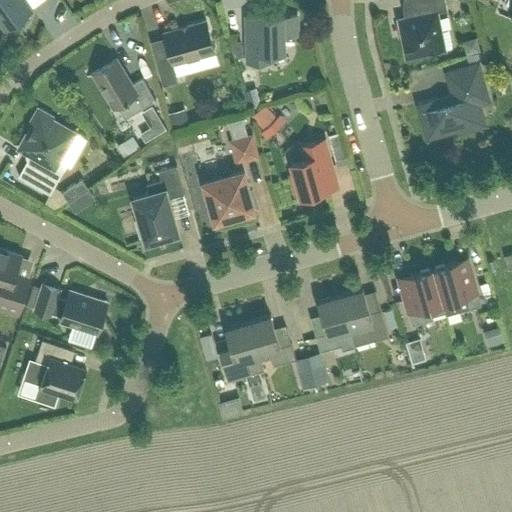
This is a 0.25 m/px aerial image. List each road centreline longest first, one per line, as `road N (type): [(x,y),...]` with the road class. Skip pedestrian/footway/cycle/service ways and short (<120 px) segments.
road 1 (residential): [(0,449),(119,414),(130,403),(165,297)]
road 2 (residential): [(398,229),(165,297)]
road 3 (residential): [(398,229),(342,0)]
road 4 (residential): [(165,297),(0,205)]
road 5 (residential): [(0,88),(134,0)]
